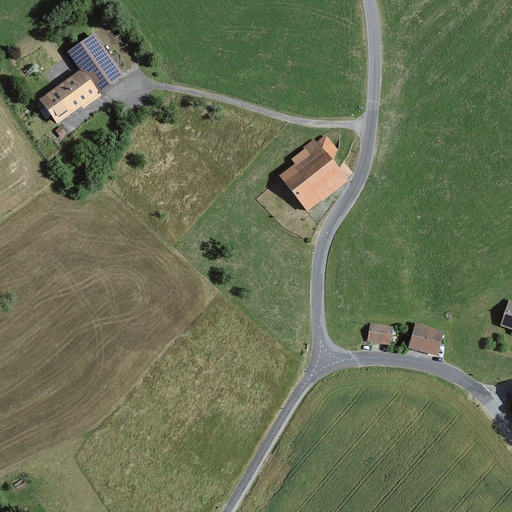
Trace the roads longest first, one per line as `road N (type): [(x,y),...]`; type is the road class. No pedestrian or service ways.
road 1 (tertiary): [(323,367),(320,256),(366,152),(374,66),(369,0)]
road 2 (tertiary): [(488,401),(451,374),(409,361),(358,358),(323,367)]
road 3 (unclassified): [(229,511),(307,380),(323,367)]
